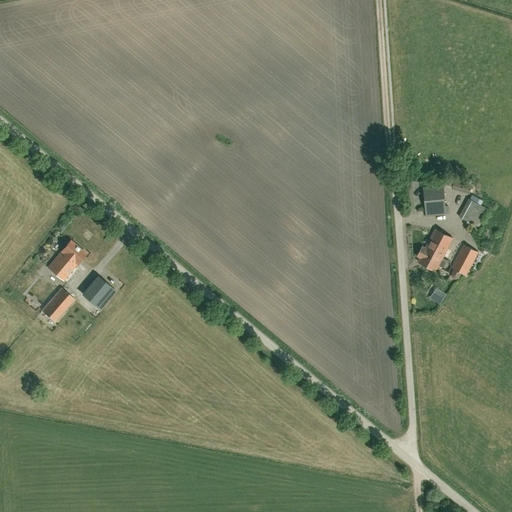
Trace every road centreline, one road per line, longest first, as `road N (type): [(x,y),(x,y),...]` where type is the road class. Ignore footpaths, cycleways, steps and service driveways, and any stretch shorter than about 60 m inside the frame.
road 1 (unclassified): [(416,462),(0,116)]
road 2 (unclassified): [(416,462),(396,206)]
road 3 (track): [(396,206),(380,0)]
